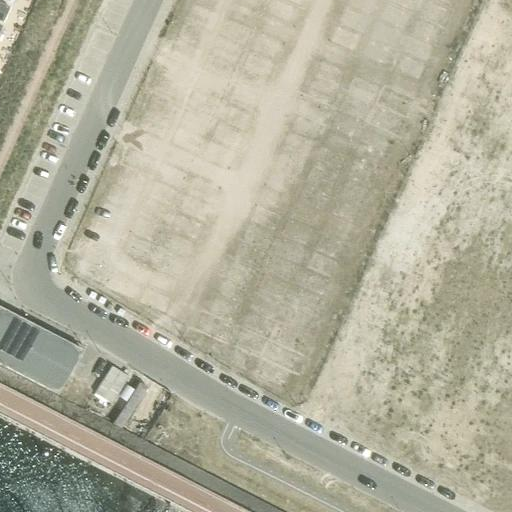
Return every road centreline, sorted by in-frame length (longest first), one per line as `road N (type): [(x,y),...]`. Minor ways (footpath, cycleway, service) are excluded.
road 1 (unclassified): [(145,0),(13,292),(444,511)]
road 2 (unknown): [(300,437),(502,0)]
